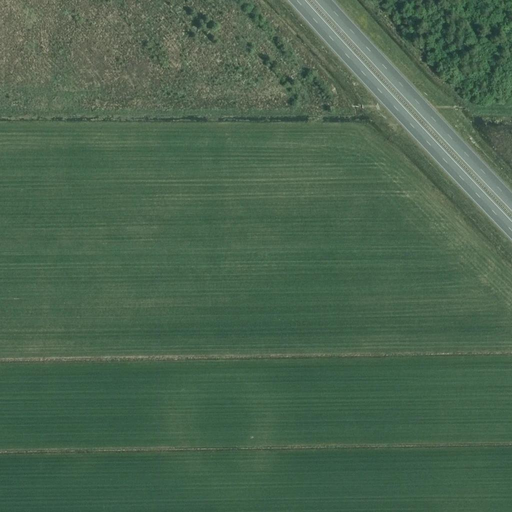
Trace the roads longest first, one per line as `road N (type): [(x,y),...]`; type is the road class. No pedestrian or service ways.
road 1 (trunk): [(295,0),(511,232)]
road 2 (trunk): [(511,202),(323,0)]
